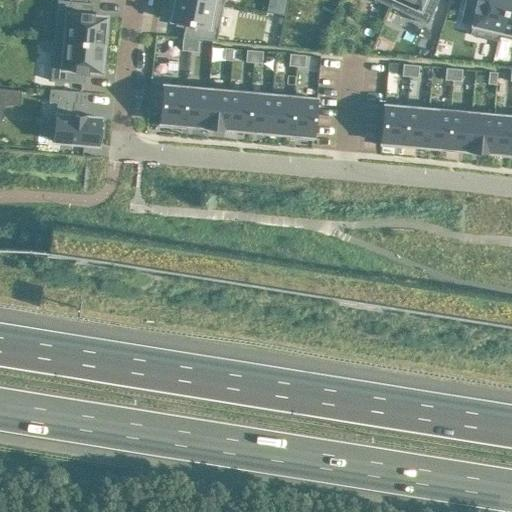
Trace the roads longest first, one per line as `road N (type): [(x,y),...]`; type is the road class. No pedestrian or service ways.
road 1 (motorway): [(0,409),(511,492)]
road 2 (motorway): [(511,426),(0,345)]
road 3 (residential): [(124,143),(141,151),(511,187)]
road 4 (residential): [(124,143),(135,0)]
